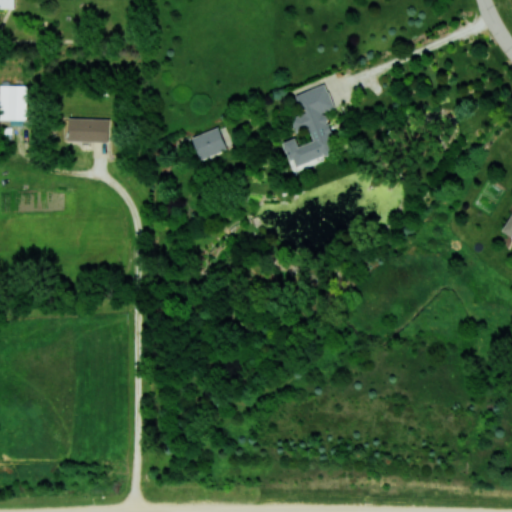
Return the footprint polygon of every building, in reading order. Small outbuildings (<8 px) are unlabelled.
[(16,0),(0,0),(0,7),(16,8),(16,0)] [(339,152),(326,110),(334,107),(326,83),(297,93),(303,112),(292,116),(297,131),(310,127),(315,141),(300,146),(297,137),(285,141),(292,164),(294,163),(295,167),(339,152)] [(0,91),(0,118),(27,119),(27,85),(0,85),(0,91)] [(110,118),(69,118),(69,140),(109,141),(110,118)] [(201,159),(228,148),(219,126),(192,137),(201,159)] [(511,214),(503,231),(511,235),(511,214)]
